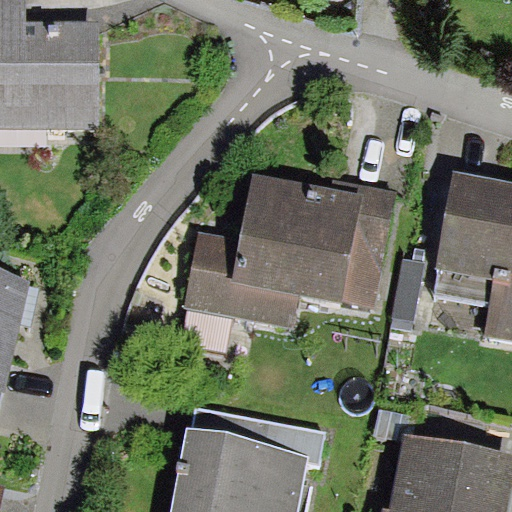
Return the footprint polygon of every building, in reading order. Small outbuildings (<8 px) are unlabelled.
[(0,0),(0,146),(98,144),(96,34),(24,36),(23,0),(0,0)] [(511,174),(455,166),(434,322),(511,332),(511,174)] [(377,314),(395,203),(352,196),(254,181),(243,250),(194,243),(183,314),(295,331),(299,302),(377,314)] [(32,282),(0,275),(0,411),(5,413),(32,282)] [(293,511),(305,446),(184,426),(168,511),(293,511)] [(504,511),(511,471),(511,465),(393,443),(380,511),(504,511)]
